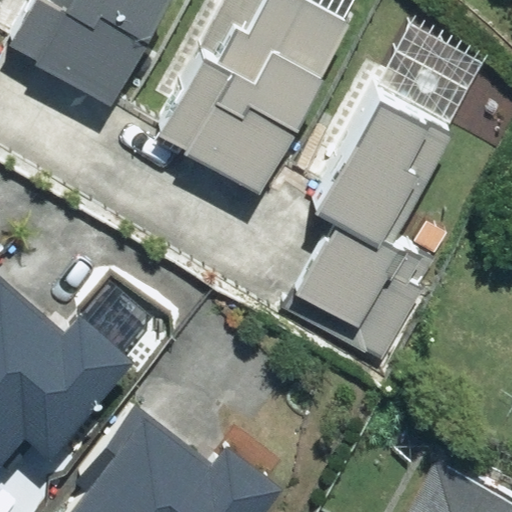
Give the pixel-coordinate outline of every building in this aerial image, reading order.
[(162,0),(33,0),(12,45),(117,95),(162,0)] [(353,10),(333,0),(266,0),(257,19),(238,9),(220,42),(205,34),(160,118),(265,174),(353,10)] [(416,218),(398,208),(444,121),(504,153),(511,139),(511,64),(413,12),(316,196),(331,204),(282,297),(394,357),(438,274),(398,252),(416,218)] [(2,265),(0,267),(0,447),(2,450),(29,420),(52,441),(138,347),(79,293),(58,317),(2,265)] [(214,449),(146,396),(57,511),(257,511),(287,474),(229,429),(214,449)] [(511,511),(511,483),(441,446),(405,511),(511,511)]
